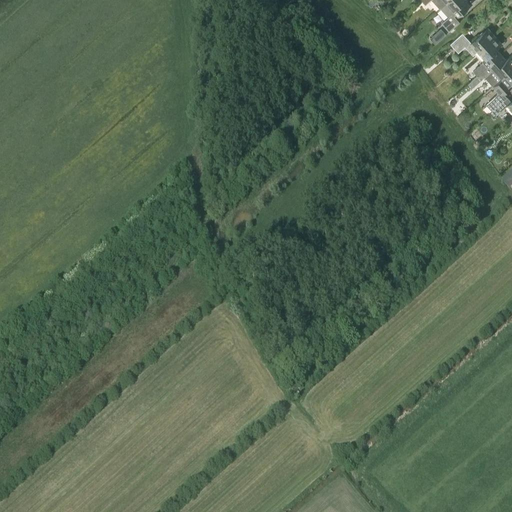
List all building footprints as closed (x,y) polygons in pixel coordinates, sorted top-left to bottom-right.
[(423,0),(421,2),(424,5),(429,0),(432,0),(439,8),(440,8),(441,9),(450,0),(423,0)] [(450,0),(441,9),(448,17),(441,23),(449,31),(459,22),(454,16),(457,14),(459,16),(468,8),(463,2),(465,0),(450,0)] [(478,51),(495,36),(488,28),(472,43),(463,33),(451,44),(458,52),(465,46),(473,55),(478,51)] [(477,76),(485,69),(500,56),(494,50),(502,44),(495,36),(478,51),(485,59),(482,61),(484,62),(473,71),(477,76)] [(511,68),(511,55),(505,61),(500,56),(485,69),(477,76),(481,80),(491,71),(493,72),(495,70),(502,78),(511,68)] [(511,68),(502,78),(493,86),(499,93),(486,105),(492,111),(497,107),(504,100),(507,97),(503,93),(511,85),(511,68)] [(511,100),(511,102),(507,97),(504,100),(497,107),(501,111),(507,105),(511,110),(511,100)]
